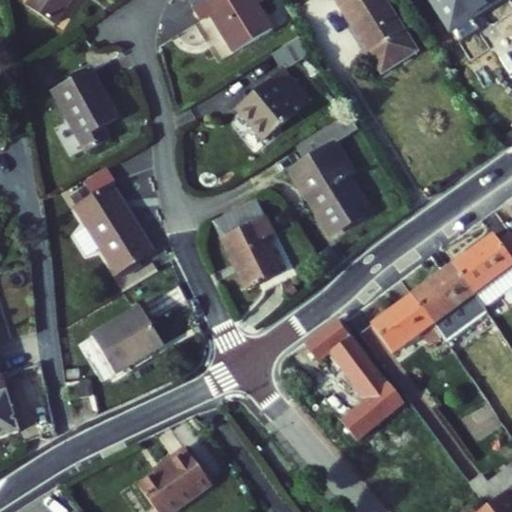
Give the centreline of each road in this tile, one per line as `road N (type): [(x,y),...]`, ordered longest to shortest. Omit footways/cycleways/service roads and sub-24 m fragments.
road 1 (residential): [(123,8),(157,93),(183,241),(244,364)]
road 2 (residential): [(244,364),(511,171)]
road 3 (residential): [(0,497),(244,364)]
road 4 (residential): [(369,511),(244,364)]
